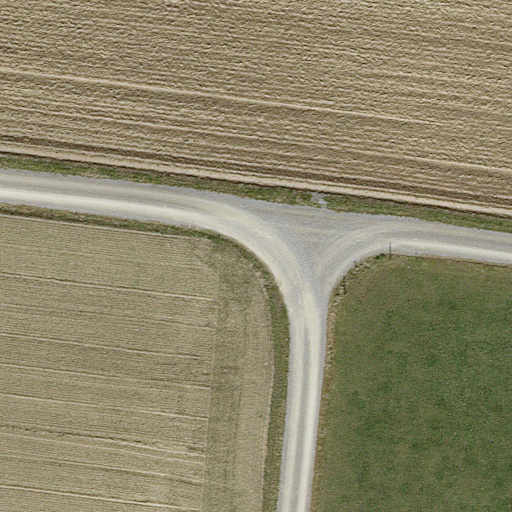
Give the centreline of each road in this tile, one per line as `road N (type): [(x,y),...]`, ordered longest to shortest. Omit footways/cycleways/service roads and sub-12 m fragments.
road 1 (track): [(0,190),(511,254)]
road 2 (track): [(299,511),(325,230)]
